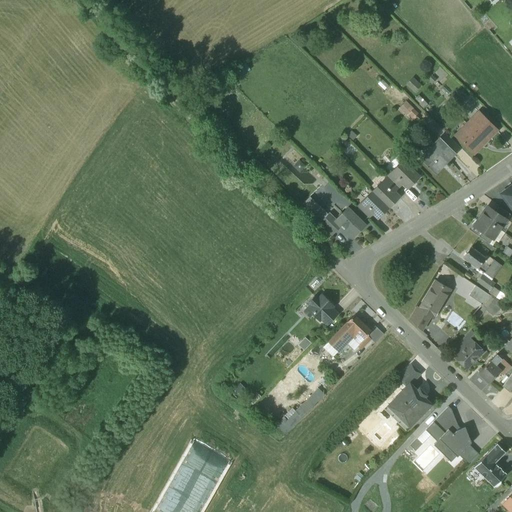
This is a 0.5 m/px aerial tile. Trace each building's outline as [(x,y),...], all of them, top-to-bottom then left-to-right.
[(478,112),(456,135),(471,151),(483,139),(485,141),(496,129),(478,112)] [(439,138),(420,157),(435,172),(454,153),(439,138)] [(403,161),(392,171),(403,182),(408,187),(418,176),(403,161)] [(403,182),(392,171),(387,176),(398,187),(403,182)] [(398,187),(387,176),(383,181),(393,191),(398,187)] [(383,181),(372,191),(388,206),(398,196),(393,191),(383,181)] [(511,184),(501,193),(511,208),(511,207),(511,184)] [(388,206),(372,191),(362,201),(373,212),(378,217),(388,206)] [(373,212),(362,201),(357,206),(368,217),(373,212)] [(495,211),(487,205),(480,215),(499,228),(506,218),(495,211)] [(510,213),(499,206),(495,211),(506,218),(510,213)] [(362,222),(347,208),(336,219),(341,225),(341,226),(352,237),(359,229),(358,227),(362,222)] [(336,219),(329,212),(318,223),(331,235),(341,226),(341,225),(336,219)] [(499,228),(480,215),(473,225),(482,230),(493,238),(499,228)] [(493,238),(482,230),(478,235),(489,243),(493,238)] [(484,256),(471,246),(463,256),(483,272),(484,271),(489,265),(482,260),(484,256)] [(500,265),(486,254),(484,256),(482,260),(489,265),(484,271),(492,276),(500,265)] [(494,283),(482,274),(477,280),(489,289),(492,285),(494,283)] [(435,281),(419,308),(430,315),(433,316),(449,289),(435,281)] [(490,294),(475,284),(468,294),(481,303),(490,294)] [(500,291),(492,285),(489,289),(488,291),(496,296),(500,291)] [(334,305),(322,293),(317,298),(314,295),(308,301),(315,309),(314,310),(313,309),(312,311),(313,311),(311,313),(319,321),(321,319),(333,307),(334,305)] [(419,308),(417,306),(410,317),(420,327),(430,315),(419,308)] [(333,307),(321,319),(327,325),(338,313),(333,307)] [(466,321),(455,312),(447,321),(458,330),(466,321)] [(371,331),(354,314),(343,325),(357,339),(354,342),(356,344),(360,348),(370,337),(367,334),(371,331)] [(357,339),(343,325),(328,341),(338,350),(346,342),(352,349),(353,348),(352,348),(356,344),(354,342),(357,339)] [(470,330),(461,340),(466,345),(471,339),(472,340),(476,336),(470,330)] [(507,339),(496,331),(492,338),(503,345),(507,339)] [(466,345),(455,356),(466,367),(482,350),(472,340),(471,339),(466,345)] [(496,353),(478,372),(489,382),(501,370),(495,364),(501,358),(496,353)] [(420,373),(411,364),(398,377),(407,385),(409,382),(410,383),(420,373)] [(511,372),(502,386),(509,392),(511,387),(511,372)] [(410,383),(409,382),(407,385),(388,404),(409,425),(431,403),(423,396),(425,394),(419,388),(417,390),(410,383)] [(286,434),(324,394),(318,387),(295,410),(292,411),(276,427),(286,434)] [(448,428),(453,433),(456,430),(460,428),(457,425),(451,409),(448,406),(425,429),(436,440),(438,438),(448,428)] [(438,438),(457,456),(459,454),(469,444),(471,442),(465,426),(460,428),(456,430),(453,433),(448,428),(438,438)] [(415,450),(422,443),(417,438),(410,445),(415,450)] [(497,442),(473,466),(493,486),(497,485),(500,482),(500,478),(506,473),(495,461),(505,451),(497,442)] [(478,453),(469,444),(459,454),(468,463),(478,453)] [(511,493),(503,503),(511,511),(511,493)]
